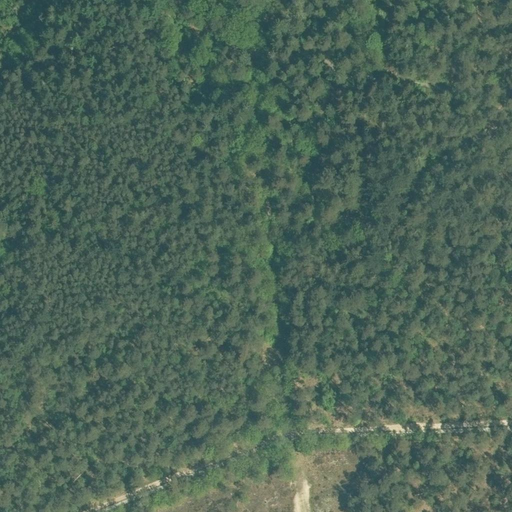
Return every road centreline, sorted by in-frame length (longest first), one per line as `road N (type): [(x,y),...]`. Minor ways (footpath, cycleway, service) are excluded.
road 1 (track): [(289,432),(511,423)]
road 2 (track): [(88,511),(289,432)]
road 3 (track): [(289,432),(270,238)]
road 4 (track): [(265,170),(252,43),(235,0)]
